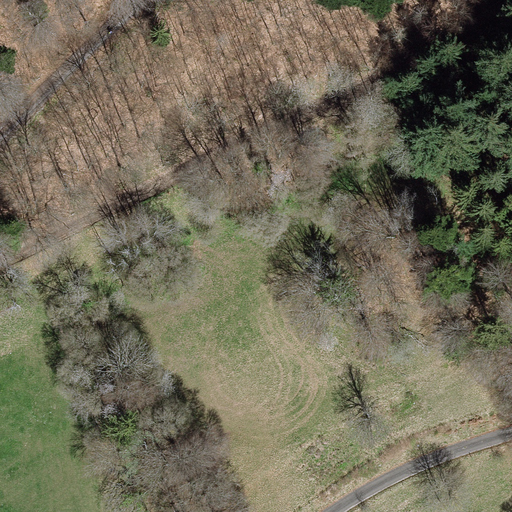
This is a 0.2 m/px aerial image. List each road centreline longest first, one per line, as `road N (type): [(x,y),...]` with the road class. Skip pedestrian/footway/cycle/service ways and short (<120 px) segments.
road 1 (unclassified): [(511,417),(413,455),(322,511)]
road 2 (track): [(139,0),(0,134)]
